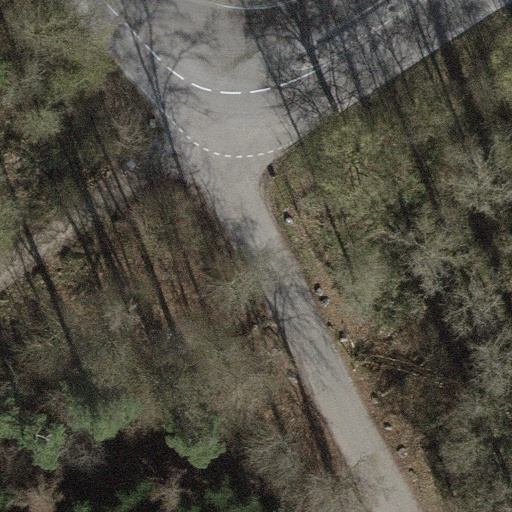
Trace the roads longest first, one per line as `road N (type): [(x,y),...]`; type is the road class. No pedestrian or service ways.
road 1 (unclassified): [(408,511),(194,77)]
road 2 (track): [(194,77),(137,178),(0,271)]
road 3 (unclassified): [(194,77),(284,62),(410,0)]
road 4 (unclassified): [(194,77),(105,28),(79,0)]
